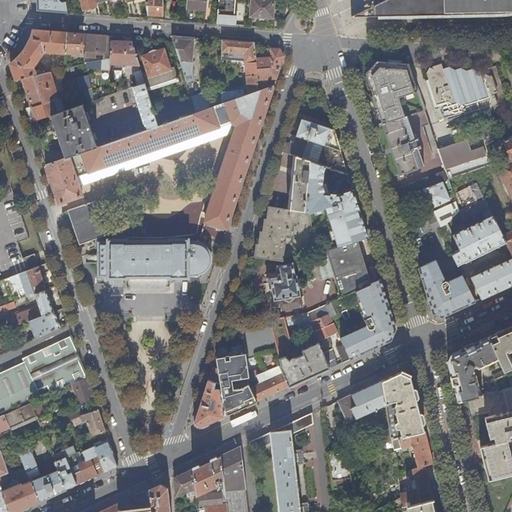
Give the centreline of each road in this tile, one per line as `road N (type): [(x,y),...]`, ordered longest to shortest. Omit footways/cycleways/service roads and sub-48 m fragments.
road 1 (residential): [(325,50),(296,71),(179,427),(177,458)]
road 2 (residential): [(0,79),(138,476)]
road 3 (residential): [(5,22),(286,37),(325,50)]
road 4 (residential): [(424,343),(325,50)]
road 5 (secondary): [(424,343),(177,458)]
road 6 (residential): [(325,50),(455,49),(505,58)]
road 7 (residential): [(424,343),(471,511)]
